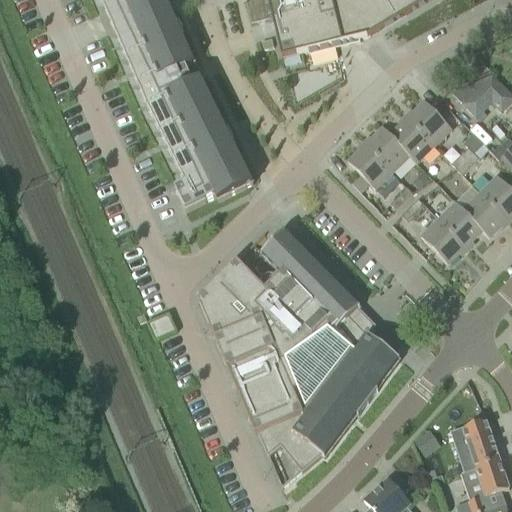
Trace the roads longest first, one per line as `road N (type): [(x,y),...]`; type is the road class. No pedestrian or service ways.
road 1 (residential): [(49,0),(171,294)]
road 2 (residential): [(491,20),(401,68),(298,169)]
road 3 (residential): [(298,169),(470,339)]
road 4 (residential): [(171,294),(265,511)]
road 5 (residential): [(312,511),(470,339)]
road 6 (residential): [(204,0),(233,80),(298,169)]
road 7 (residential): [(171,294),(298,169)]
